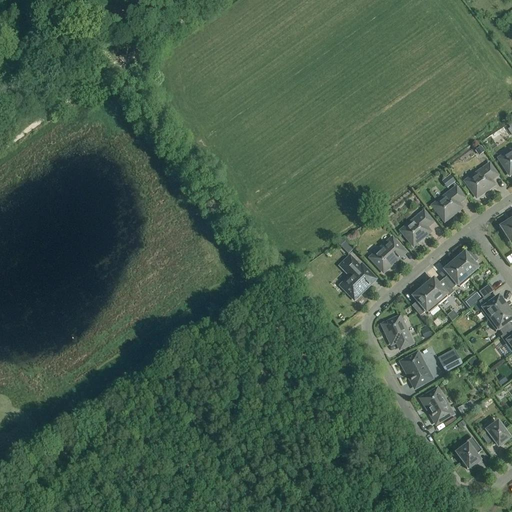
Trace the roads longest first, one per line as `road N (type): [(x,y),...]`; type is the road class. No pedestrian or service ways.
road 1 (residential): [(511,476),(486,495),(462,490),(368,336),(370,314),(472,229)]
road 2 (track): [(210,0),(0,151)]
